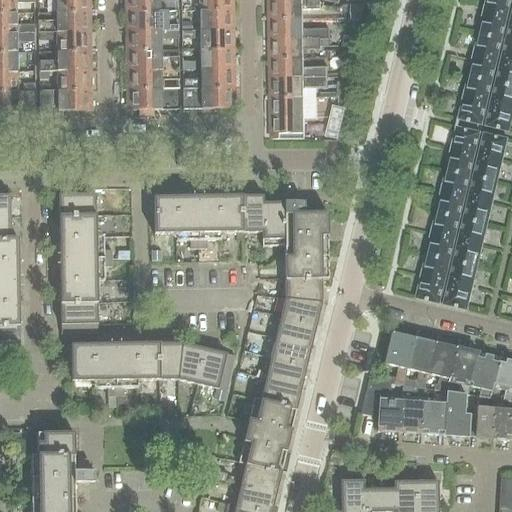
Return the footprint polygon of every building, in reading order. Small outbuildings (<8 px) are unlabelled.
[(0,0),(0,15),(16,15),(16,5),(33,4),(33,0),(0,0)] [(54,0),(55,15),(89,14),(88,0),(54,0)] [(159,3),(176,3),(175,0),(125,0),(125,13),(159,13),(159,3)] [(196,0),(197,2),(197,12),(232,12),(232,0),(196,0)] [(507,19),(511,0),(486,0),(485,7),(484,7),(483,14),(507,19)] [(319,11),(319,1),(269,2),(269,21),(302,21),(302,11),(319,11)] [(364,6),(351,5),(351,20),(360,20),(361,20),(364,6)] [(197,12),(197,32),(233,31),(232,12),(197,12)] [(126,33),(176,32),(176,13),(159,13),(125,13),(126,33)] [(55,15),(55,23),(37,23),(37,34),(50,34),(55,34),(89,33),(89,14),(55,15)] [(502,40),(507,19),(483,14),(481,20),(482,20),(478,35),(502,40)] [(34,35),(34,27),(16,27),(16,15),(0,15),(0,35),(16,35),(34,35)] [(329,30),(303,30),(302,21),(269,21),(269,41),(329,40),(329,30)] [(191,24),(180,24),(180,32),(189,32),(191,32),(191,25),(191,24)] [(189,32),(180,32),(181,41),(198,41),(198,51),(233,51),(233,31),(197,32),(191,32),(189,32)] [(126,33),(126,53),(160,52),(160,42),(177,42),(176,32),(126,33)] [(50,34),(50,42),(55,41),(55,54),(90,53),(89,33),(55,34),(50,34)] [(34,35),(16,35),(0,35),(0,55),(16,55),(16,43),(34,43),(34,35)] [(502,40),(478,35),(475,50),(474,50),(473,56),(497,62),(502,40)] [(343,37),(342,47),(353,47),(355,47),(357,37),(356,37),(343,37)] [(269,41),(269,60),(303,60),(303,51),(320,50),(320,48),(329,48),(329,40),(269,41)] [(511,42),(506,41),(501,63),(511,65),(511,42)] [(198,51),(198,71),(233,70),(233,51),(198,51)] [(126,53),(126,72),(177,71),(177,52),(160,52),(126,53)] [(38,65),(38,74),(47,74),(56,73),(90,73),(90,53),(55,54),(56,62),(38,62),(38,65)] [(0,74),(16,74),(16,55),(0,55),(0,74)] [(497,62),(473,56),(471,62),(472,63),(468,77),(492,83),(497,62)] [(303,69),(303,60),(269,60),(270,80),(327,79),(327,69),(303,69)] [(196,62),(182,63),(182,71),(196,71),(196,62)] [(511,65),(501,63),(496,84),(511,87),(511,65)] [(182,90),(233,90),(233,70),(198,71),(198,80),(182,81),(182,90)] [(126,72),(127,91),(161,91),(160,81),(177,81),(177,71),(126,72)] [(56,73),(57,92),(90,92),(90,73),(56,73)] [(0,93),(17,93),(16,74),(0,74),(0,93)] [(47,74),(38,74),(38,82),(47,82),(47,74)] [(492,83),(468,77),(465,92),(464,92),(463,99),(487,104),(492,83)] [(327,79),(270,80),(270,99),(303,99),(303,89),(327,89),(327,79)] [(337,83),(336,98),(347,98),(348,98),(352,83),(351,83),(337,83)] [(511,87),(496,84),(491,105),(511,110),(511,87)] [(35,85),(26,85),(26,93),(35,93),(35,85)] [(182,90),(182,111),(232,110),(232,105),(234,105),(233,90),(182,90)] [(154,111),(178,111),(177,91),(161,91),(127,91),(127,107),(129,107),(129,112),(138,112),(154,111)] [(39,113),(51,113),(51,108),(57,108),(57,113),(89,112),(89,107),(91,107),(90,92),(57,92),(38,93),(39,113)] [(0,93),(0,113),(35,113),(35,93),(26,93),(17,93),(0,93)] [(273,120),(273,141),(304,140),(304,109),(303,99),(270,99),(270,115),(272,115),(272,120),(273,120)] [(458,121),(482,126),(487,104),(463,99),(461,105),(462,105),(458,120),(458,121)] [(511,110),(491,105),(485,127),(509,133),(511,119),(511,110)] [(333,114),(328,141),(339,143),(344,116),(333,114)] [(475,156),(480,134),(456,128),(456,129),(453,144),(452,144),(451,150),(475,156)] [(507,140),(484,135),(479,156),(502,162),(504,156),(507,140)] [(470,177),(475,156),(451,150),(449,156),(450,156),(446,171),(470,177)] [(502,162),(479,156),(474,178),(497,183),(501,168),(502,162)] [(465,198),(470,177),(446,171),(443,186),(442,186),(441,192),(465,198)] [(497,183),(474,178),(468,199),(492,205),(494,198),(497,183)] [(459,219),(465,198),(441,192),(439,199),(440,199),(436,214),(459,219)] [(60,327),(61,336),(97,335),(97,326),(96,283),(103,283),(103,269),(112,269),(111,252),(103,252),(103,238),(95,238),(95,195),(58,196),(60,327)] [(0,349),(19,349),(17,240),(10,240),(9,197),(0,197),(0,349)] [(263,197),(241,198),(242,235),(261,234),(261,249),(283,248),(284,281),(284,282),(321,281),(328,281),(327,214),(303,215),(303,204),(283,204),(263,204),(263,197)] [(241,198),(153,199),(153,236),(171,236),(175,236),(175,240),(175,243),(189,243),(189,251),(206,251),(206,242),(220,242),(220,239),(220,235),(224,235),(242,235),(241,198)] [(492,205),(468,199),(463,220),(487,226),(491,211),(492,205)] [(459,219),(436,214),(433,229),(432,229),(431,235),(454,241),(459,219)] [(487,226),(463,220),(458,241),(482,247),(484,241),(483,241),(487,226)] [(454,241),(431,235),(429,241),(430,241),(426,256),(449,262),(454,241)] [(458,241),(454,262),(477,267),(480,253),(481,253),(482,247),(458,241)] [(116,260),(128,260),(128,252),(116,252),(116,260)] [(151,253),(151,262),(161,262),(160,252),(151,253)] [(449,262),(426,256),(422,271),(421,276),(445,282),(449,262)] [(477,267),(454,262),(448,284),(472,290),(474,283),(473,283),(477,267)] [(419,284),(416,299),(439,305),(445,282),(421,276),(419,284)] [(321,281),(284,282),(284,301),(321,304),(321,281)] [(471,296),(472,290),(448,284),(443,306),(467,311),(470,296),(471,296)] [(284,301),(280,319),(316,327),(321,304),(284,301)] [(280,319),(275,339),(311,348),(316,327),(280,319)] [(393,368),(393,369),(406,372),(411,349),(413,340),(390,335),(383,366),(393,368)] [(275,339),(270,360),(306,369),(311,348),(275,339)] [(406,372),(417,374),(427,377),(432,354),(435,345),(413,340),(411,349),(406,372)] [(217,391),(226,393),(234,358),(226,356),(226,355),(181,345),(70,347),(70,384),(92,383),(92,390),(107,390),(107,399),(123,398),(123,390),(137,390),(137,382),(177,382),(217,391)] [(427,377),(439,380),(448,382),(453,360),(455,350),(435,345),(432,354),(427,377)] [(453,360),(448,382),(447,384),(469,389),(475,365),(477,355),(455,350),(453,360)] [(491,391),(496,370),(498,360),(477,355),(475,365),(469,389),(490,394),(491,391)] [(270,360),(264,382),(301,390),(306,369),(270,360)] [(511,363),(498,360),(496,370),(491,391),(511,395),(511,363)] [(380,384),(368,381),(360,415),(376,419),(376,432),(398,434),(401,399),(390,398),(391,387),(384,386),(380,384)] [(264,382),(260,401),(290,408),(290,411),(295,412),(301,390),(264,382)] [(417,391),(403,389),(401,399),(398,434),(420,435),(422,400),(411,399),(411,396),(416,397),(417,391)] [(225,394),(215,391),(213,401),(223,403),(225,394)] [(422,400),(420,435),(442,437),(442,427),(443,427),(445,394),(424,391),(423,391),(422,400)] [(468,429),(469,417),(464,417),(466,397),(445,394),(443,427),(442,437),(468,439),(468,429)] [(243,441),(237,465),(245,467),(274,474),(275,472),(281,473),(285,454),(286,451),(288,442),(290,434),(295,412),(290,411),(290,408),(260,401),(253,400),(247,423),(245,432),(243,441)] [(493,411),(476,409),(475,429),(474,439),(492,440),(493,411)] [(511,415),(511,412),(493,411),(492,440),(510,441),(511,415)] [(74,511),(74,484),(94,484),(94,472),(87,472),(87,466),(82,466),(82,461),(74,461),(73,434),(36,435),(37,456),(30,457),(30,511),(74,511)] [(22,453),(22,442),(20,442),(12,442),(12,453),(22,453)] [(245,467),(240,486),(276,495),(281,473),(275,472),(274,474),(245,467)] [(340,483),(339,483),(339,511),(363,511),(363,491),(363,482),(362,482),(362,473),(340,474),(340,483)] [(511,494),(511,482),(499,481),(498,494),(511,494)] [(428,483),(415,483),(415,511),(437,511),(437,482),(430,483),(430,482),(428,482),(428,483)] [(398,483),(393,483),(393,490),(392,511),(415,511),(415,483),(402,483),(401,483),(398,483)] [(240,486),(234,507),(252,511),(271,511),(276,495),(240,486)] [(392,511),(393,490),(363,491),(363,511),(392,511)] [(511,494),(498,494),(498,507),(511,507),(511,494)]
